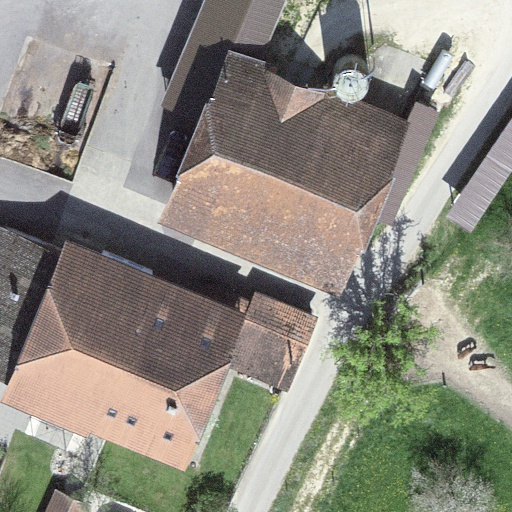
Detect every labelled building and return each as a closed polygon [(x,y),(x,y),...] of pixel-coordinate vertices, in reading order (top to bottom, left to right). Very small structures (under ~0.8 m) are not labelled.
[(221,55),(259,70),(286,0),(198,0),(183,40),(221,55)] [(259,70),(221,55),(171,182),(282,225),(352,252),(402,126),(259,70)] [(511,116),(443,216),(469,233),(511,171),(511,116)] [(240,309),(58,240),(7,372),(189,441),(240,309)] [(294,354),(313,306),(258,284),(239,332),(294,354)] [(85,511),(92,497),(54,481),(41,511),(85,511)]
